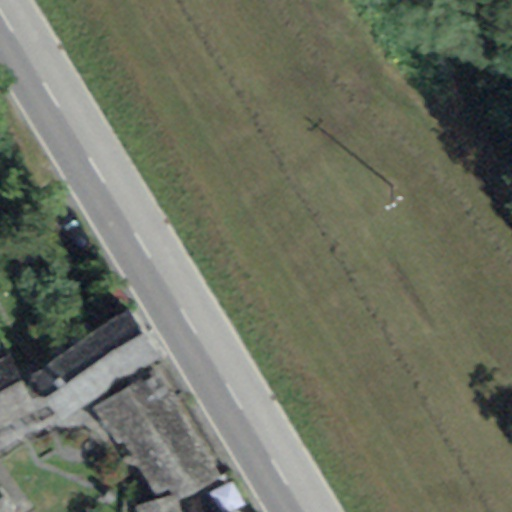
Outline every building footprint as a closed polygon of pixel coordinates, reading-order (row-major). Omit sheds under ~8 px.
[(94,332),(28,378),(59,420),(158,363),(127,313),(94,332)] [(10,353),(0,358),(0,431),(35,412),(10,353)] [(163,368),(92,409),(115,447),(122,442),(185,406),(163,368)] [(185,406),(122,442),(157,500),(176,495),(178,501),(226,473),(185,406)] [(30,511),(3,471),(0,473),(0,511),(30,511)] [(157,500),(133,507),(134,511),(181,511),(178,501),(176,495),(157,500)]
